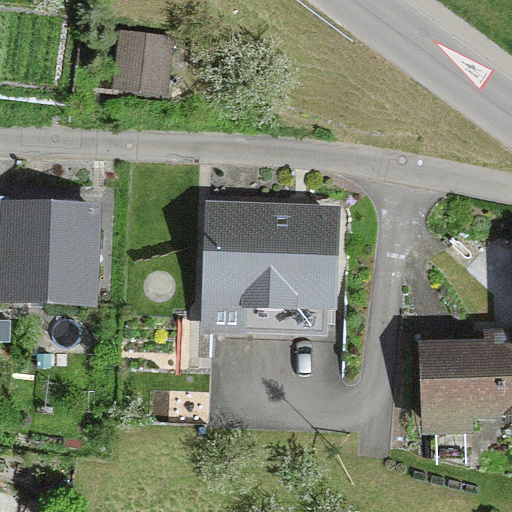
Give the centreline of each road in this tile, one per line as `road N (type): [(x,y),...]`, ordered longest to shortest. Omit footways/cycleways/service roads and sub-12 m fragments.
road 1 (residential): [(511,193),(395,171),(0,146)]
road 2 (residential): [(511,107),(365,0)]
